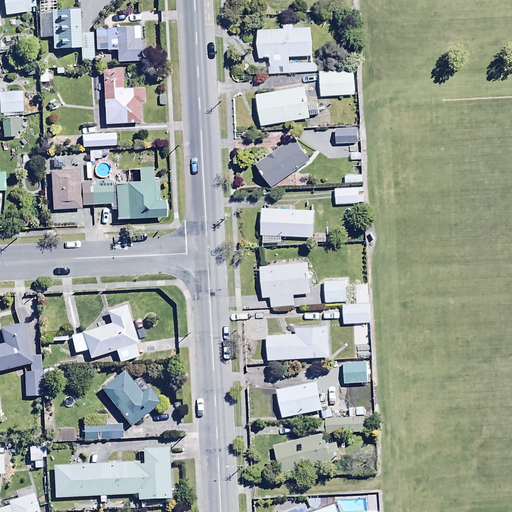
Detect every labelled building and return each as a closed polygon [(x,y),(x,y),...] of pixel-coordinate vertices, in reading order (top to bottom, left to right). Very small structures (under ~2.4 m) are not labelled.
[(34,0),(2,0),(5,18),(32,14),(31,10),(36,10),(34,0)] [(80,12),(56,13),(55,0),(39,0),(41,52),(81,51),(82,62),(94,62),(93,35),(80,35),(80,12)] [(268,69),(269,76),(317,74),(316,64),(289,65),(289,59),(313,58),(312,30),(292,31),(292,27),(282,27),(283,32),(257,33),(258,60),(269,60),(269,69),(268,69)] [(133,29),(97,30),(97,52),(117,53),(117,64),(141,63),(140,42),(133,42),(133,29)] [(102,71),(105,126),(141,124),(140,105),(145,105),(144,89),(124,90),(123,70),(102,71)] [(319,73),(320,99),(355,97),(354,72),(319,73)] [(262,129),(309,120),(309,118),(319,115),(317,105),(308,107),(305,88),(255,98),(262,129)] [(23,93),(0,94),(0,115),(24,113),(23,93)] [(21,120),(2,120),(2,140),(17,140),(17,134),(22,134),(21,120)] [(357,130),(336,131),(336,147),(358,146),(357,130)] [(116,135),(82,136),(82,150),(116,148),(116,135)] [(272,190),(310,163),(294,140),(256,167),(272,190)] [(116,185),(117,212),(117,221),(167,219),(166,203),(155,204),(153,170),(140,170),(141,184),(116,185)] [(115,182),(80,184),(79,171),(51,172),(53,213),(82,211),(81,207),(111,206),(111,212),(117,212),(116,185),(115,182)] [(363,190),(334,190),(335,207),(357,206),(357,205),(363,204),(363,190)] [(315,213),(262,210),(260,238),(263,238),(262,245),(281,246),(282,238),(313,240),(315,213)] [(308,264),(259,269),(262,301),(270,300),(271,310),(295,308),(294,297),(311,295),(308,264)] [(345,282),(324,283),(325,305),(346,304),(345,282)] [(357,306),(369,306),(369,287),(356,287),(357,306)] [(369,306),(357,306),(343,306),(343,325),(370,325),(369,306)] [(136,347),(139,346),(126,308),(107,314),(111,325),(69,339),(75,356),(87,352),(90,362),(116,354),(120,365),(140,359),(136,347)] [(0,375),(30,368),(30,375),(24,375),(25,399),(42,398),(42,388),(41,371),(40,358),(31,358),(23,327),(2,333),(5,347),(0,348),(0,375)] [(268,338),(269,363),(329,360),(327,329),(296,330),(297,337),(268,338)] [(366,364),(343,365),(344,386),(368,386),(368,369),(372,369),(372,361),(366,361),(366,364)] [(69,370),(41,371),(42,388),(49,388),(49,381),(69,380),(69,370)] [(124,372),(100,391),(129,428),(160,404),(150,391),(143,396),(124,372)] [(283,421),(323,412),(317,384),(277,393),(283,421)] [(333,420),(331,412),(321,415),(322,423),(315,423),(315,434),(325,433),(325,436),(365,435),(365,419),(333,420)] [(122,427),(84,427),(84,432),(78,432),(78,441),(122,440),(122,427)] [(323,437),(274,448),(281,477),(305,471),(307,478),(316,476),(314,469),(341,463),(337,446),(325,448),(323,437)] [(39,450),(29,451),(29,464),(41,464),(41,460),(45,460),(45,445),(39,445),(39,450)] [(172,502),(168,450),(143,452),(144,462),(52,469),(55,502),(100,498),(100,505),(107,504),(106,498),(138,496),(138,504),(172,502)] [(38,511),(31,489),(15,495),(17,501),(8,504),(10,508),(0,511),(38,511)]
